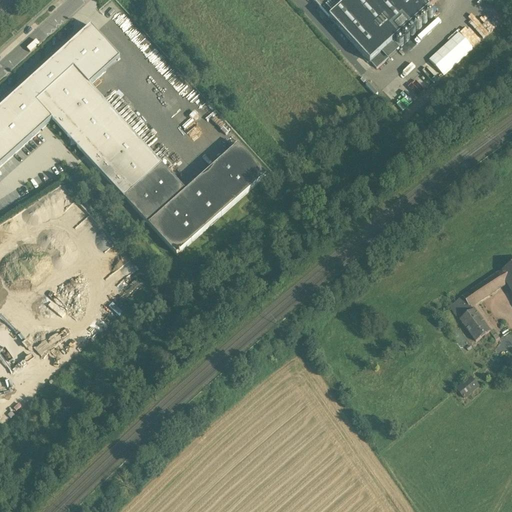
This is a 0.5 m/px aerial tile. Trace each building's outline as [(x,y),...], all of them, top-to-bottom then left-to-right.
[(311,0),(329,20),(351,0),(311,0)] [(351,0),(329,20),(370,65),(370,64),(383,53),(438,3),(438,0),(351,0)] [(120,59),(91,28),(0,109),(0,167),(52,120),(37,104),(74,70),(89,86),(120,59)] [(449,43),(423,67),(430,75),(456,51),(449,43)] [(383,53),(370,64),(377,71),(389,60),(383,53)] [(89,86),(74,70),(37,104),(52,120),(71,142),(71,148),(77,148),(125,201),(162,167),(89,86)] [(186,194),(149,228),(177,258),(266,177),(238,147),(186,194)] [(162,167),(125,201),(149,228),(186,194),(162,167)] [(511,265),(502,272),(508,283),(511,289),(511,265)] [(502,272),(458,301),(458,302),(449,308),(458,322),(460,321),(472,313),(469,308),(508,283),(502,272)] [(472,313),(460,321),(476,343),(490,333),(474,311),(472,313)] [(470,380),(456,391),(464,400),(478,388),(470,380)]
